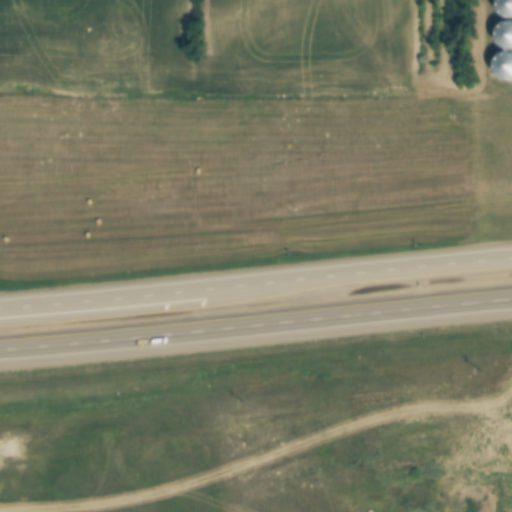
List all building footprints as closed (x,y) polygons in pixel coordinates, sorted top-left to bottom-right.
[(511,0),(502,0),(502,4),(504,11),(509,16),(511,16),(511,0)] [(500,34),(502,41),(508,46),(511,47),(511,20),(507,22),(502,27),(500,34)] [(498,65),(500,72),(506,77),(511,78),(511,51),(505,53),(500,58),(498,65)] [(366,408),(427,403),(426,391),(366,396),(366,408)] [(369,419),(369,432),(428,431),(428,417),(369,419)]
